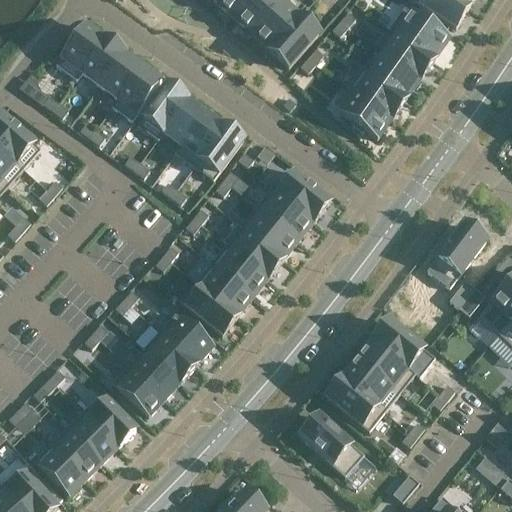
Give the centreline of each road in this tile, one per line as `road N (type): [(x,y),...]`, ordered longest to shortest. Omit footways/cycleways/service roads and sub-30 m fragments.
road 1 (residential): [(88,0),(393,223)]
road 2 (residential): [(227,426),(393,223)]
road 3 (residential): [(227,426),(325,511)]
road 4 (residential): [(0,95),(79,0)]
